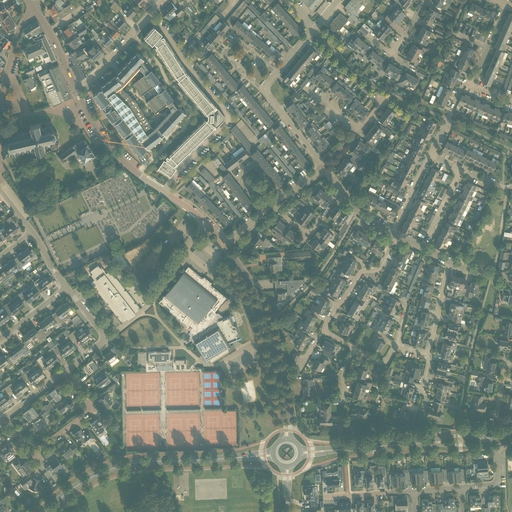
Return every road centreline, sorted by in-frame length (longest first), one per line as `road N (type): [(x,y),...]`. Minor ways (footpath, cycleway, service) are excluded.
road 1 (residential): [(163,190),(228,118),(147,17)]
road 2 (tertiary): [(241,457),(128,463),(84,480),(45,511)]
road 3 (unclassified): [(291,440),(273,339),(246,281)]
road 4 (unclassified): [(246,281),(272,367),(281,440)]
road 5 (residential): [(4,418),(33,451),(86,414),(88,404),(64,372)]
road 6 (residential): [(163,190),(106,142),(75,88)]
road 7 (residential): [(276,73),(236,39),(223,54),(262,90)]
road 8 (residential): [(396,236),(377,269),(356,277),(325,330)]
